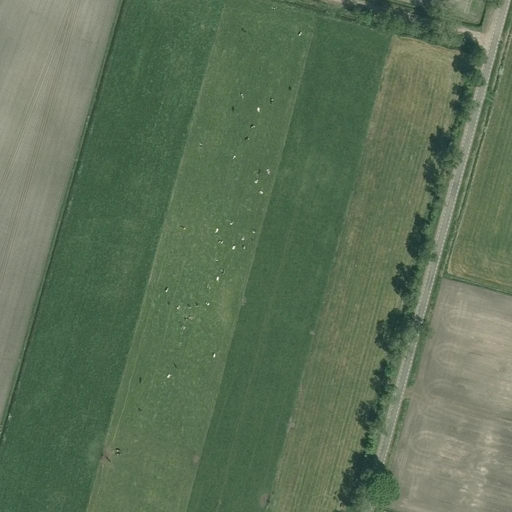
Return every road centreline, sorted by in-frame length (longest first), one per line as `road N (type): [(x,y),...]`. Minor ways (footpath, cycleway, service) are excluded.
road 1 (unclassified): [(365,511),(505,0)]
road 2 (track): [(327,0),(493,45)]
